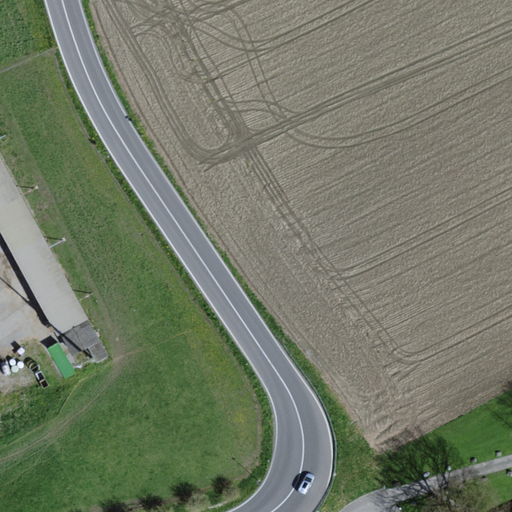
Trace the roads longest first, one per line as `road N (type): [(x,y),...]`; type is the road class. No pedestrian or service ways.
road 1 (tertiary): [(273,510),(298,484),(304,457),(289,394),(117,130),(62,0)]
road 2 (track): [(511,461),(358,511)]
